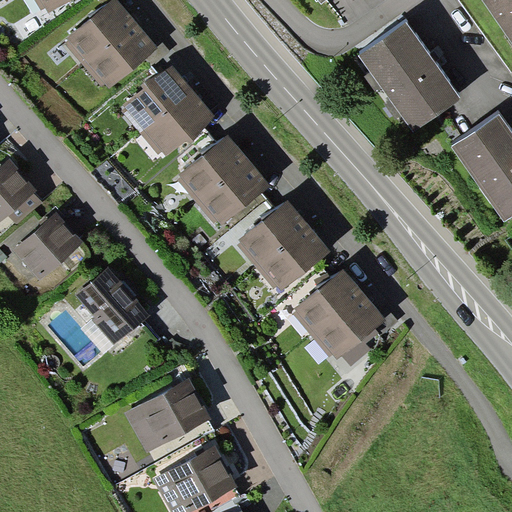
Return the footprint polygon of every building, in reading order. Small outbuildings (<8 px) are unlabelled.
[(34,0),(41,10),(46,7),(49,13),(70,0),(34,0)] [(112,0),(105,7),(67,37),(69,40),(65,43),(85,67),(137,24),(117,0),(112,0)] [(511,0),(482,0),(511,43),(511,0)] [(401,115),(414,133),(461,99),(406,22),(359,55),(371,72),(383,89),(390,100),(401,115)] [(156,47),(137,24),(85,67),(101,87),(105,83),(109,88),(146,58),(158,49),(156,47)] [(146,58),(152,65),(169,50),(163,42),(156,47),(158,49),(146,58)] [(144,88),(123,105),(125,108),(122,110),(141,134),(194,92),(172,65),(141,85),(144,88)] [(383,89),(371,72),(364,77),(376,93),(383,89)] [(214,117),(194,92),(141,134),(158,154),(162,151),(166,156),(185,140),(192,144),(214,117)] [(401,115),(390,100),(385,104),(396,119),(401,115)] [(451,147),(504,222),(511,215),(511,132),(499,113),(451,147)] [(229,135),(180,175),(182,177),(178,180),(198,204),(250,161),(229,135)] [(0,222),(8,215),(17,225),(43,202),(34,193),(38,190),(10,158),(0,166),(0,222)] [(271,186),(250,161),(198,204),(214,224),(218,220),(222,225),(271,186)] [(288,199),(239,239),(241,242),(237,245),(257,269),(310,226),(288,199)] [(13,250),(40,280),(83,242),(57,212),(13,250)] [(330,251),(310,226),(257,269),(273,289),(278,285),(282,290),(330,251)] [(92,319),(114,345),(150,314),(109,266),(75,295),(95,318),(92,319)] [(344,268),(295,308),(297,311),(293,314),(313,338),(365,295),(344,268)] [(384,318),(365,295),(313,338),(329,358),(333,354),(337,359),(342,355),(375,328),(386,320),(384,318)] [(392,313),(384,318),(386,320),(375,328),(379,333),(380,335),(398,320),(392,313)] [(379,333),(375,328),(342,355),(350,366),(371,349),(367,343),(379,333)] [(125,412),(147,453),(211,418),(189,378),(125,412)] [(153,479),(171,511),(190,511),(238,487),(216,446),(153,479)]
